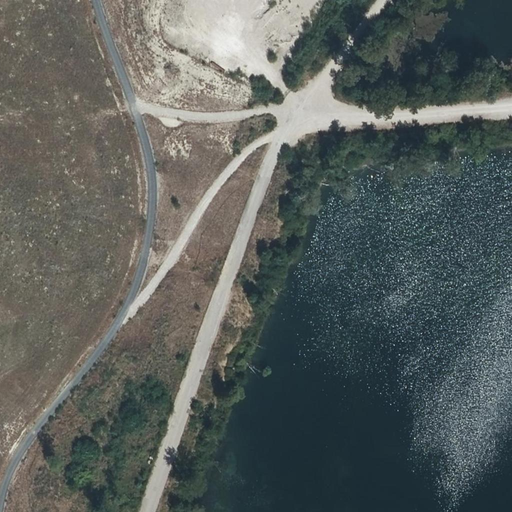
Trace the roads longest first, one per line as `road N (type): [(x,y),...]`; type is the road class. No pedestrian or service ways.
road 1 (track): [(290,121),(199,345),(145,511)]
road 2 (track): [(511,106),(371,121),(300,106)]
road 3 (track): [(385,0),(319,73),(290,121)]
